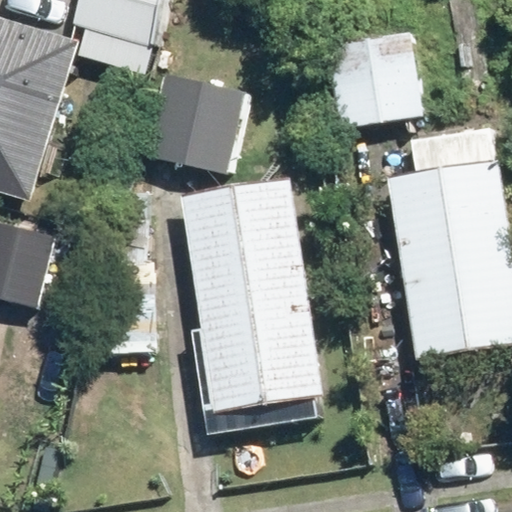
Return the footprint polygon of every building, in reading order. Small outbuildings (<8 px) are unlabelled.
[(148,53),(160,0),(80,0),(72,37),(148,53)] [(511,0),(465,0),(482,100),(511,94),(511,0)] [(0,202),(31,211),(50,145),(77,48),(0,26),(0,202)] [(412,43),(327,56),(340,138),(425,125),(412,43)] [(248,101),(163,83),(145,164),(230,182),(248,101)] [(511,260),(498,172),(382,189),(411,372),(511,356),(511,260)] [(292,186),(181,201),(213,426),(323,411),(292,186)] [(55,238),(0,224),(0,310),(36,319),(55,238)] [(152,283),(116,283),(115,369),(151,369),(152,283)]
